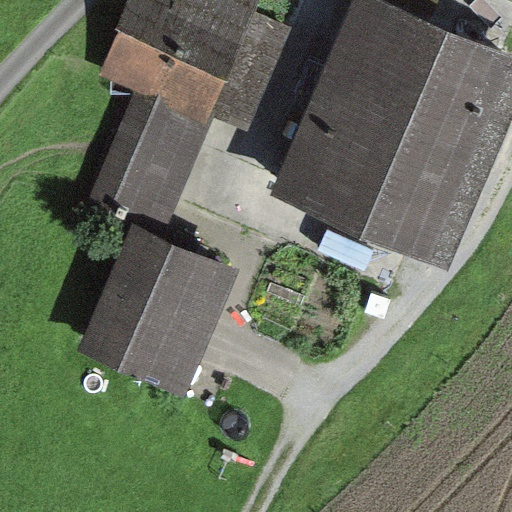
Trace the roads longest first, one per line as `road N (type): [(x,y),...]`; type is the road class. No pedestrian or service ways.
road 1 (track): [(337,375),(492,242),(511,201)]
road 2 (track): [(337,375),(262,482),(253,511)]
